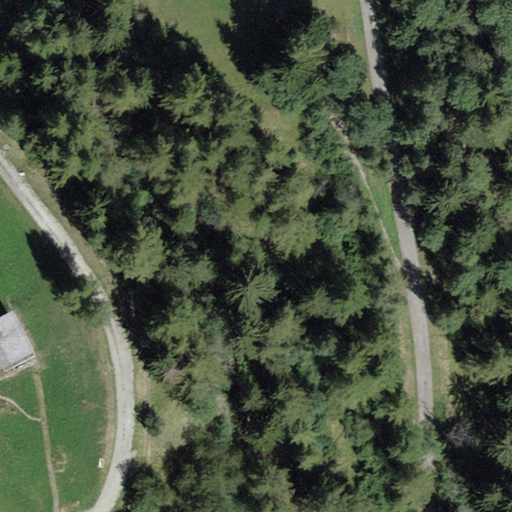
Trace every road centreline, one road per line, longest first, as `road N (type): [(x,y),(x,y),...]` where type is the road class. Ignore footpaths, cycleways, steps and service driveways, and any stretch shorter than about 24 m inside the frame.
road 1 (track): [(429,511),(420,328),(369,0)]
road 2 (track): [(95,511),(116,478),(125,413),(116,335),(82,270),(0,162)]
